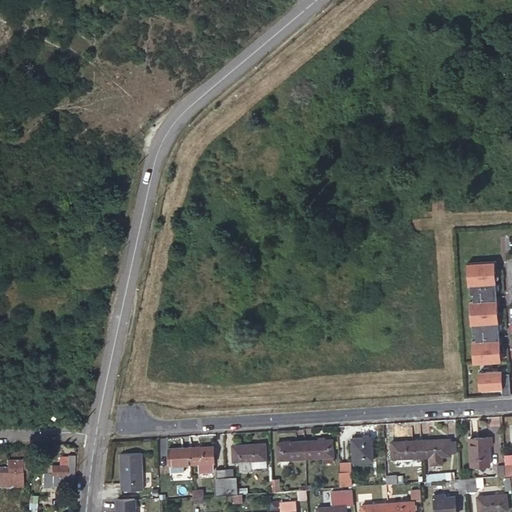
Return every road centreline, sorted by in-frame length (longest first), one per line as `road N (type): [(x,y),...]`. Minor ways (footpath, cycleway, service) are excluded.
road 1 (residential): [(316,0),(171,119),(152,160),(98,427)]
road 2 (residential): [(143,424),(511,404)]
